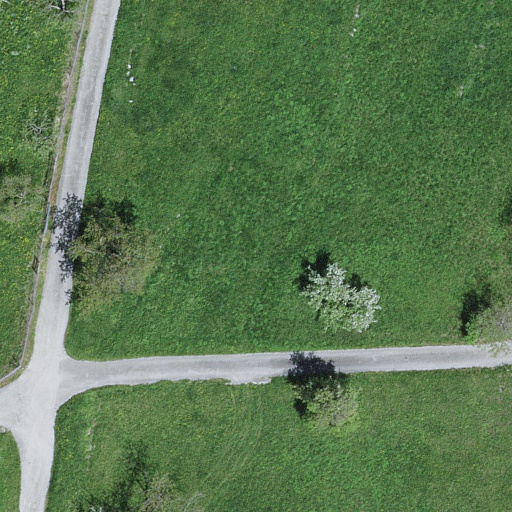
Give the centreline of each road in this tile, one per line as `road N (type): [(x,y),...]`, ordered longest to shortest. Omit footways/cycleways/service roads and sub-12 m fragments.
road 1 (track): [(511,350),(82,375),(0,407)]
road 2 (track): [(28,511),(40,389),(105,0)]
